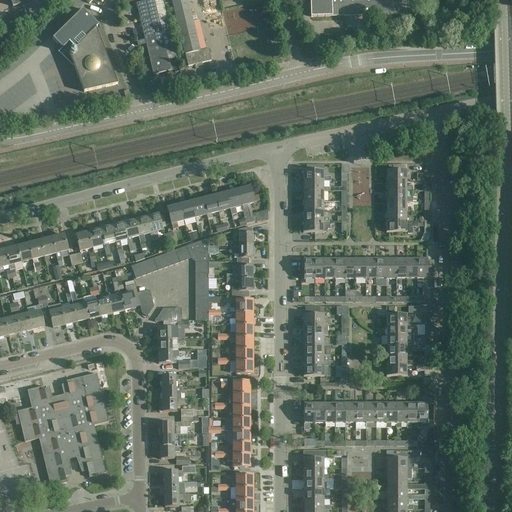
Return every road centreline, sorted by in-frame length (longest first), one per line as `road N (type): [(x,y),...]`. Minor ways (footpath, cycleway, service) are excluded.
road 1 (unclassified): [(489,511),(503,0)]
road 2 (residential): [(279,511),(279,146)]
road 3 (residential): [(0,218),(279,146)]
road 4 (residential): [(140,495),(139,366),(127,349),(109,343),(0,369)]
road 5 (residential): [(443,344),(439,113)]
road 6 (residential): [(300,73),(511,48)]
road 7 (unclassified): [(141,112),(300,73)]
road 8 (residential): [(279,146),(439,113)]
road 9 (residential): [(443,511),(444,365)]
